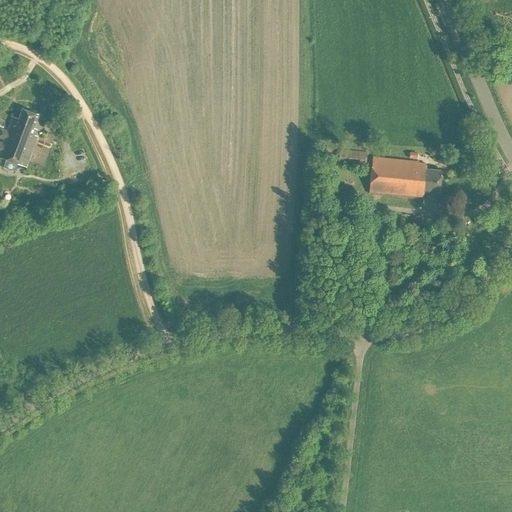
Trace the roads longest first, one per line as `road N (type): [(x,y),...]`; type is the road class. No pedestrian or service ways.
road 1 (unclassified): [(0,427),(58,390),(168,344),(294,329),(361,334)]
road 2 (track): [(168,344),(125,201),(88,117),(35,54),(0,41)]
road 3 (unclassified): [(361,334),(428,325),(511,243)]
road 4 (unclassified): [(341,511),(361,334)]
road 5 (secondary): [(511,154),(443,0)]
